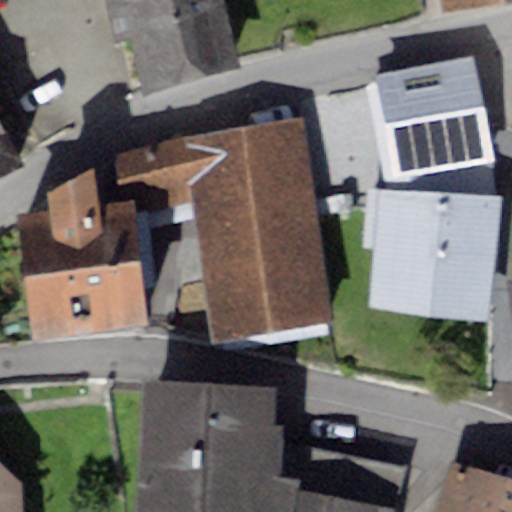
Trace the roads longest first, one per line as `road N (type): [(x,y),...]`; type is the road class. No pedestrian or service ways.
road 1 (residential): [(0,211),(96,148),(177,110),(511,23)]
road 2 (residential): [(0,365),(64,358),(201,365),(511,447)]
